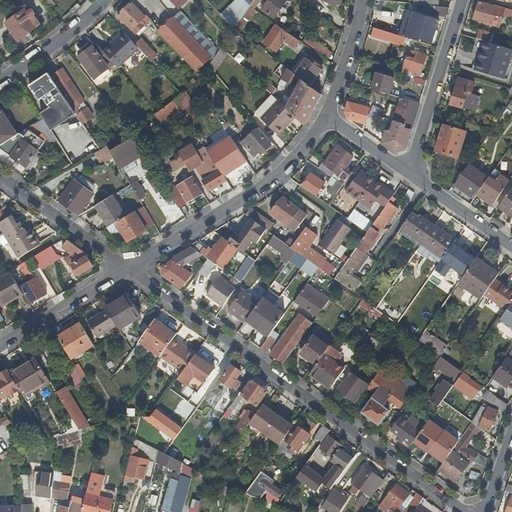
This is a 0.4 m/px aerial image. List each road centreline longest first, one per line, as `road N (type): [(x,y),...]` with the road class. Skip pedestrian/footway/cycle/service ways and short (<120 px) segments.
road 1 (residential): [(126,269),(461,511)]
road 2 (residential): [(327,116),(290,161),(246,196),(126,269)]
road 3 (residential): [(462,0),(408,173)]
road 4 (residential): [(0,176),(126,269)]
road 5 (residential): [(126,269),(0,344)]
road 6 (residential): [(102,0),(0,81)]
road 7 (residential): [(408,173),(511,247)]
road 8 (residential): [(362,0),(327,116)]
